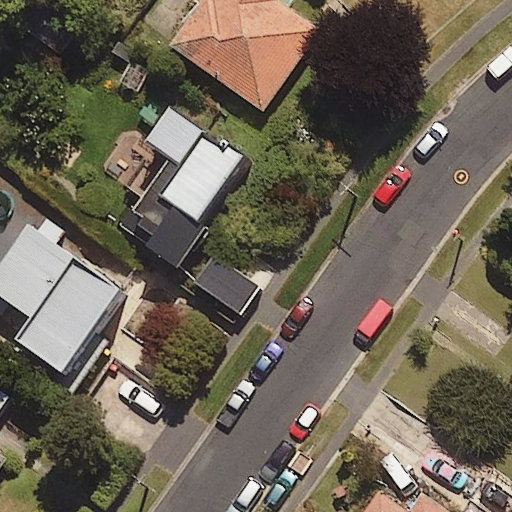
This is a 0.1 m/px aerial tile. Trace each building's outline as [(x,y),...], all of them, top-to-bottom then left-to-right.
[(321,36),(271,0),(208,0),(173,50),(264,116),(321,36)] [(248,164),(176,115),(150,153),(187,179),(167,207),(202,231),(248,164)] [(124,297),(33,232),(0,279),(0,300),(41,329),(24,353),(64,382),(124,297)] [(251,282),(220,258),(199,287),(242,318),(276,273),(264,264),(251,282)] [(0,417),(10,403),(0,396),(0,417)] [(418,511),(398,511),(381,500),(373,511),(436,511),(424,504),(418,511)]
